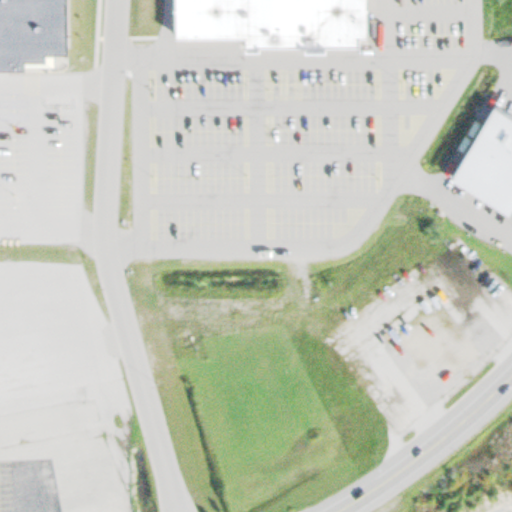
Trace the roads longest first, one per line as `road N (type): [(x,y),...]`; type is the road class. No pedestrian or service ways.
road 1 (residential): [(111,0),(103,248),(174,511)]
road 2 (primary): [(328,511),(416,455),(511,370)]
